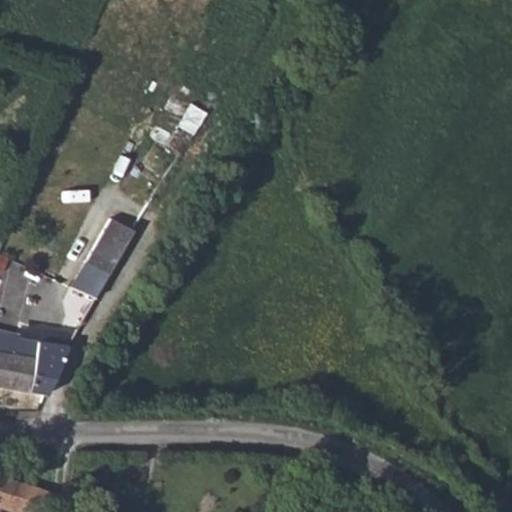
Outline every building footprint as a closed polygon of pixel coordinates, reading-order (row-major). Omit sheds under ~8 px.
[(108,90),(99,109),(128,123),(137,104),(108,90)] [(88,264),(108,277),(133,234),(113,221),(88,264)] [(0,257),(0,322),(20,328),(37,268),(0,257)] [(0,389),(41,396),(58,359),(63,350),(13,339),(14,334),(0,331),(0,389)] [(0,477),(0,509),(7,511),(9,511),(18,484),(0,477)] [(18,484),(9,511),(45,511),(51,495),(18,484)]
